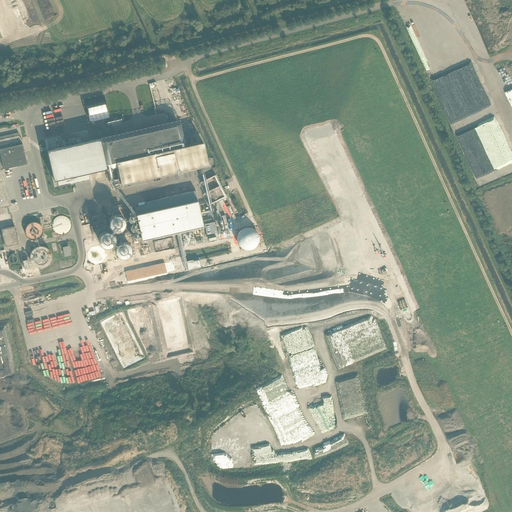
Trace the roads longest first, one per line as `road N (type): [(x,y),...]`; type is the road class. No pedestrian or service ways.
road 1 (track): [(189,73),(200,78),(374,36),(511,334)]
road 2 (track): [(184,59),(398,0)]
road 3 (track): [(232,175),(184,59)]
